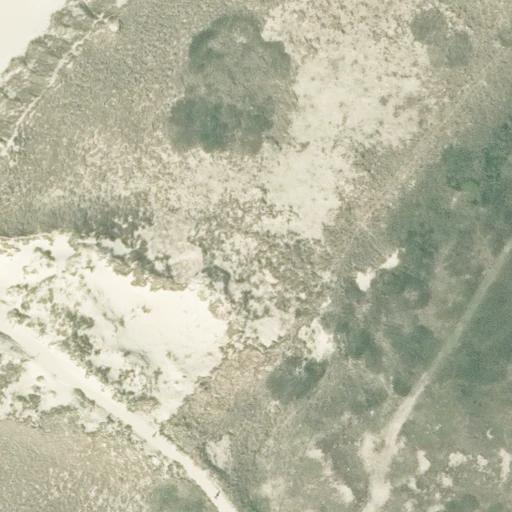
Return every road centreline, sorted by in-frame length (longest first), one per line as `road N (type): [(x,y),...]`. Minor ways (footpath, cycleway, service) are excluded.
road 1 (track): [(511,243),(389,428),(366,511)]
road 2 (track): [(226,511),(154,445),(0,333)]
